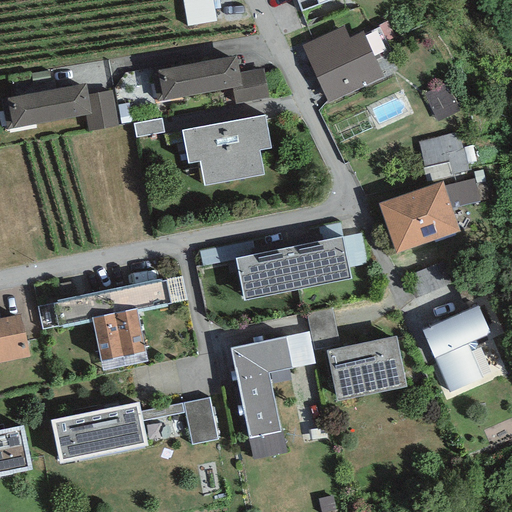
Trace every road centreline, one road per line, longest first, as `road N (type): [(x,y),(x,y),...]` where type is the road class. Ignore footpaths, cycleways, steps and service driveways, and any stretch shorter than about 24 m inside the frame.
road 1 (residential): [(0,275),(351,203)]
road 2 (residential): [(351,203),(249,0)]
